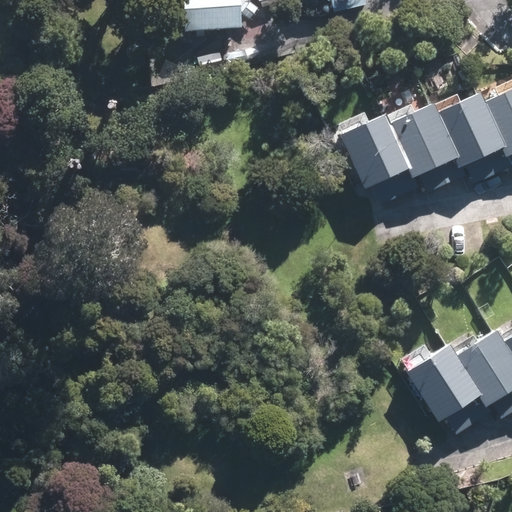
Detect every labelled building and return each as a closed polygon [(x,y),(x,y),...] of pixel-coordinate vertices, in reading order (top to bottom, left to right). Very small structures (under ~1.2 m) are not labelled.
[(244,0),(203,0),(203,27),(244,28),(244,0)] [(368,0),(336,0),(339,11),(369,3),(368,0)] [(511,86),(487,96),(511,153),(511,86)] [(483,92),(443,108),(466,165),(471,163),(478,180),(511,166),(504,150),(506,149),(483,92)] [(437,102),(397,119),(421,176),(426,174),(433,190),(465,177),(458,160),(461,159),(437,102)] [(389,114),(349,130),(372,187),(377,185),(384,202),(417,189),(410,172),(412,171),(389,114)] [(511,348),(497,326),(461,350),(495,402),(499,399),(507,412),(511,408),(511,348)] [(448,343),(412,367),(446,418),(450,416),(460,430),(490,410),(480,396),(482,394),(448,343)]
